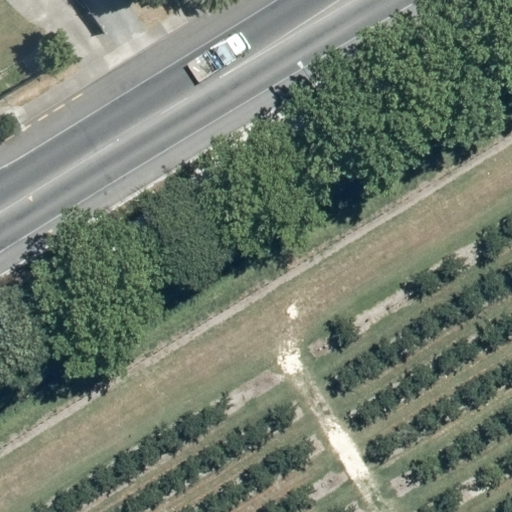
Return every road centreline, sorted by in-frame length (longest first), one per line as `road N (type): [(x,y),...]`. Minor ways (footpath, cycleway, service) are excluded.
road 1 (secondary): [(247,63),(0,214)]
road 2 (secondary): [(364,0),(247,63)]
